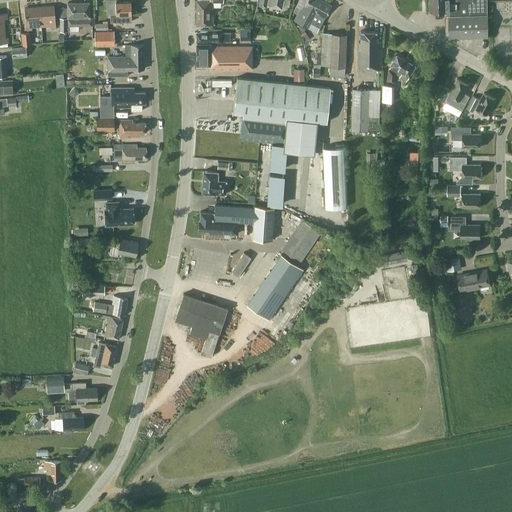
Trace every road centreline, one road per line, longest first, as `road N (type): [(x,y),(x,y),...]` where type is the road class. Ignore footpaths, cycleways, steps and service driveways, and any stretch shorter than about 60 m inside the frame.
road 1 (tertiary): [(168,279),(187,138),(181,0)]
road 2 (residential): [(144,0),(154,138),(137,272)]
road 3 (residential): [(137,272),(102,415),(52,494),(60,511)]
road 4 (tertiary): [(79,511),(124,448),(168,279)]
road 5 (residential): [(511,84),(377,9)]
road 6 (residential): [(510,244),(500,203),(501,130),(511,111)]
